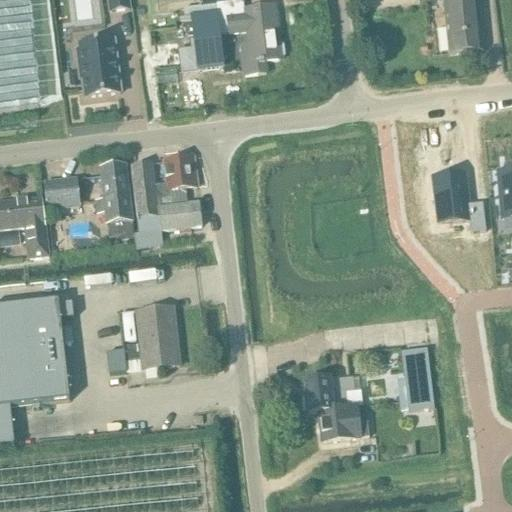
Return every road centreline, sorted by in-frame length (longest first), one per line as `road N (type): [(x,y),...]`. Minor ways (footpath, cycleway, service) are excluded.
road 1 (residential): [(257,511),(213,132)]
road 2 (unclassified): [(213,132),(0,157)]
road 3 (residential): [(511,297),(464,302),(485,445)]
road 4 (unclassified): [(511,93),(354,111)]
road 5 (unclassified): [(354,111),(213,132)]
